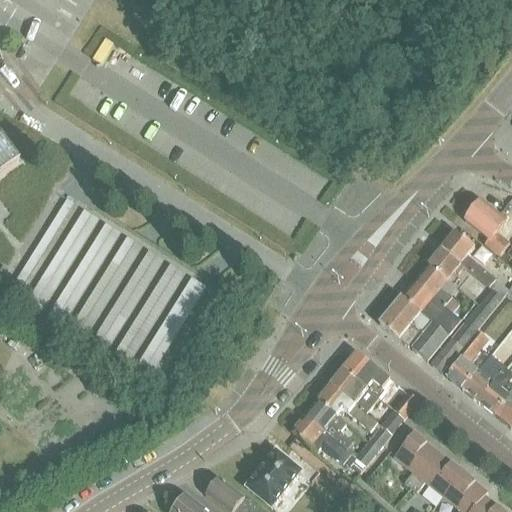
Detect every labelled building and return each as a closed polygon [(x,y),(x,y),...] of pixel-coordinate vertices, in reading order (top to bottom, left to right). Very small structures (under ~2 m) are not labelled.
[(0,178),(18,165),(0,141),(0,178)] [(32,287),(85,208),(73,200),(19,279),(32,287)] [(496,238),(505,226),(480,206),(465,225),(489,244),(485,250),(499,261),(509,248),(496,238)] [(86,209),(34,300),(51,310),(103,219),(86,209)] [(67,327),(126,234),(109,223),(50,317),(67,327)] [(455,236),(442,253),(460,269),(491,295),(500,285),(468,259),(474,252),(455,236)] [(130,237),(78,325),(94,334),(146,246),(130,237)] [(102,341),(120,349),(165,258),(148,249),(102,341)] [(442,253),(429,269),(447,285),(460,269),(442,253)] [(169,263),(124,354),(142,362),(187,271),(169,263)] [(415,286),(402,302),(421,317),(448,341),(461,324),(453,317),(445,311),(452,302),(450,300),(441,293),(447,285),(429,269),(415,286)] [(146,367),(165,376),(208,285),(189,276),(146,367)] [(500,285),(491,295),(501,303),(510,293),(500,285)] [(491,295),(479,311),(488,319),(501,303),(491,295)] [(402,302),(380,328),(399,343),(408,350),(419,337),(422,339),(411,353),(428,366),(448,341),(421,317),(402,302)] [(452,302),(445,311),(453,317),(460,309),(452,302)] [(488,319),(479,311),(465,327),(475,335),(488,319)] [(475,335),(465,327),(431,369),(441,377),(475,335)] [(0,330),(0,340),(5,344),(10,337),(0,330)] [(463,394),(478,375),(469,368),(489,343),(481,337),(446,381),(463,394)] [(14,341),(8,349),(15,354),(21,346),(14,341)] [(344,372),(378,400),(390,384),(356,357),(344,372)] [(490,361),(489,361),(478,375),(463,394),(478,406),(505,373),(490,361)] [(344,372),(330,389),(366,418),(379,402),(378,400),(344,372)] [(511,382),(511,378),(505,373),(478,406),(495,420),(511,397),(511,389),(508,387),(511,382)] [(366,418),(330,389),(317,405),(336,420),(342,412),(348,417),(349,416),(371,435),(377,427),(366,418)] [(511,397),(510,401),(495,420),(510,432),(511,430),(511,397)] [(407,398),(394,414),(404,422),(417,406),(407,398)] [(317,405),(304,420),(346,454),(353,445),(340,435),(346,428),(336,420),(317,405)] [(394,414),(381,430),(390,439),(404,422),(394,414)] [(346,454),(304,420),(292,436),(317,456),(324,448),(334,456),(331,459),(343,469),(351,459),(346,454)] [(381,430),(368,446),(378,454),(390,439),(381,430)] [(410,493),(438,457),(413,437),(393,462),(412,477),(404,488),(410,493)] [(378,454),(368,446),(355,462),(365,470),(378,454)] [(302,475),(277,454),(246,491),(271,511),(302,475)] [(438,457),(410,493),(416,498),(424,487),(442,501),(462,477),(438,457)] [(365,470),(355,462),(349,469),(359,477),(365,470)] [(462,477),(442,501),(455,511),(474,511),(484,500),(487,496),(462,477)] [(257,511),(245,502),(219,482),(206,498),(223,511),(257,511)] [(395,495),(389,502),(397,508),(402,502),(395,495)] [(203,511),(187,499),(177,511),(203,511)] [(474,511),(498,511),(484,500),(474,511)]
